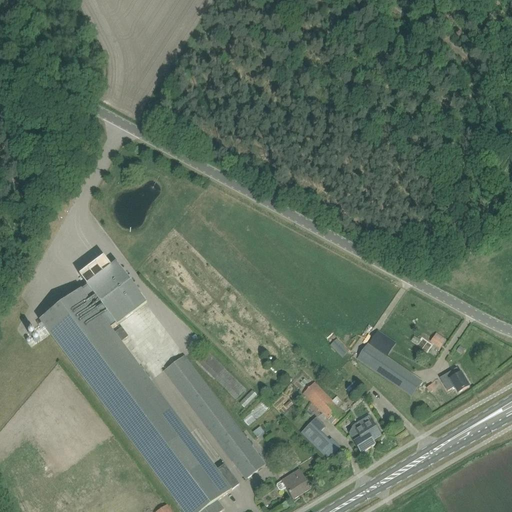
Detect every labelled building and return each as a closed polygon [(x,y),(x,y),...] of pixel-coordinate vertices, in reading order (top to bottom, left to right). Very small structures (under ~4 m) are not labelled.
[(42,321),(51,334),(177,501),(176,502),(183,511),(222,511),(224,510),(218,502),(240,485),(225,465),(216,472),(110,330),(147,303),(117,264),(42,321)] [(114,333),(115,334),(121,342),(128,337),(129,337),(122,327),(114,333)] [(386,357),(391,349),(394,351),(398,346),(394,343),(379,332),(369,346),(368,345),(358,360),(412,396),(422,381),(386,357)] [(434,336),(431,343),(440,349),(444,342),(434,336)] [(343,357),(344,356),(349,351),(337,339),(331,345),(343,357)] [(165,371),(213,435),(247,480),(266,465),(184,357),(165,371)] [(224,370),(216,378),(237,400),(246,391),(224,370)] [(456,377),(444,384),(448,391),(455,387),(459,393),(469,387),(461,374),(456,377)] [(304,394),(309,399),(320,410),(328,418),(329,419),(335,425),(346,414),(339,408),(333,402),(332,401),(314,383),(304,394)] [(244,407),(256,396),(252,391),(240,402),(244,407)] [(341,448),(332,439),(330,441),(321,431),(324,428),(326,427),(322,423),(317,418),(301,434),(325,457),(329,461),(339,450),(341,448)] [(376,445),(372,439),(380,434),(371,419),(363,423),(362,421),(358,423),(361,427),(357,429),(359,432),(351,437),(355,443),(361,454),(376,445)] [(287,488),(294,500),(311,489),(299,469),(277,483),(276,485),(280,491),(282,491),(287,488)]
